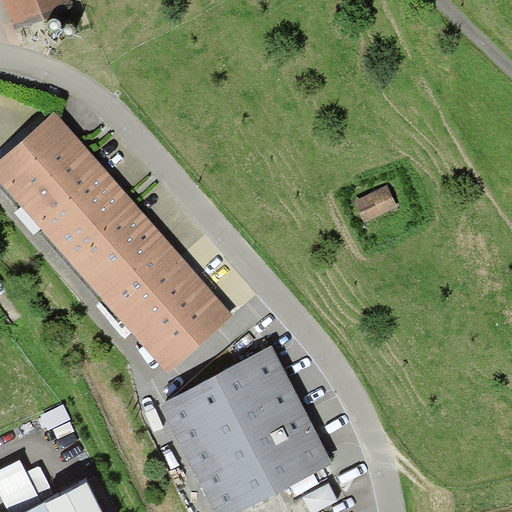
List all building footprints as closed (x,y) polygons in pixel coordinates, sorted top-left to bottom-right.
[(71,0),(3,0),(15,29),(74,6),(71,0)] [(54,111),(0,158),(0,182),(168,372),(233,314),(54,111)] [(388,184),(353,199),(363,221),(397,206),(388,184)] [(271,345),(159,403),(214,511),(236,511),(332,463),(271,345)] [(101,511),(87,482),(56,498),(40,466),(26,473),(19,460),(0,469),(0,494),(8,511),(101,511)]
